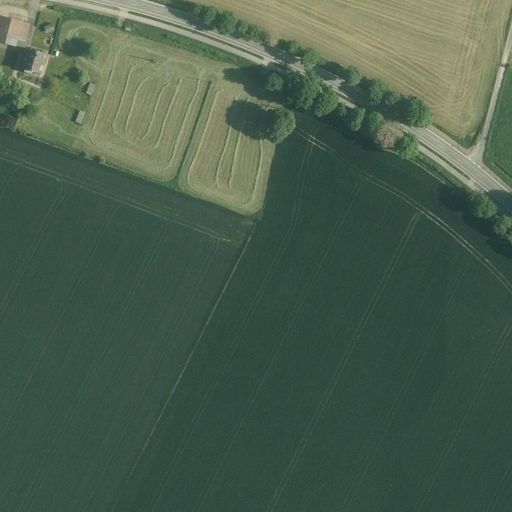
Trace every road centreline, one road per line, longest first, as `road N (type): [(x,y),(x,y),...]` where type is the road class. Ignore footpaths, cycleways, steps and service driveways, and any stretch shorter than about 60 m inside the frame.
road 1 (tertiary): [(471,170),(297,63),(113,0)]
road 2 (unclassified): [(511,31),(471,170)]
